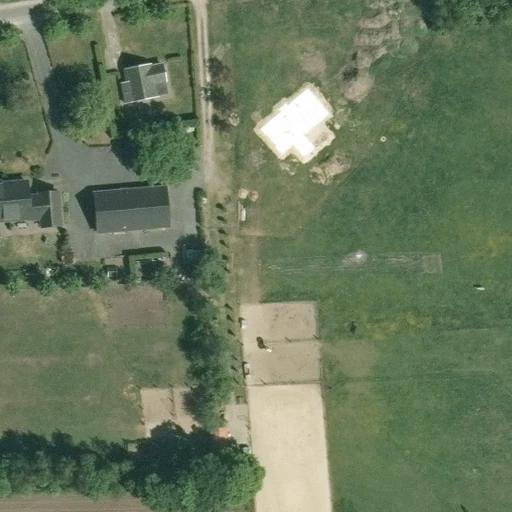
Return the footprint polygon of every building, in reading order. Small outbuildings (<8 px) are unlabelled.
[(154,83),(166,81),(162,65),(151,67),(150,65),(125,70),(128,85),(122,86),(125,103),(157,97),(154,83)] [(130,125),(132,137),(156,133),(153,121),(130,125)] [(0,219),(29,217),(29,213),(40,212),(41,226),(60,225),(57,192),(38,193),(38,197),(28,197),(26,181),(0,183),(0,219)] [(166,186),(93,192),(96,235),(170,229),(166,186)] [(229,441),(222,442),(210,442),(212,477),(231,475),(229,441)]
